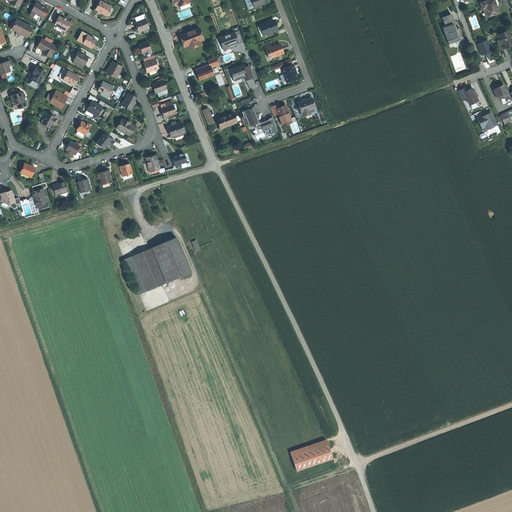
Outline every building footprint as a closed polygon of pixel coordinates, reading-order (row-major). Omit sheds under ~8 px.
[(8,0),(8,1),(11,2),(9,4),(18,9),(22,0),(8,0)] [(499,12),(494,0),(488,0),(481,3),(483,9),(486,8),(489,16),(499,12)] [(111,7),(101,1),(96,10),(106,16),(108,12),(111,7)] [(42,7),(36,3),(31,12),(32,12),(40,16),(44,19),(49,10),(42,7)] [(191,8),(179,12),(181,19),(193,15),(191,8)] [(455,24),(451,14),(442,18),(446,27),(443,28),(449,45),(464,39),(460,28),(457,29),(455,24)] [(65,20),(59,17),(55,24),(54,25),(65,31),(70,22),(65,20)] [(8,27),(12,30),(17,21),(13,19),(8,27)] [(274,19),(261,24),(265,34),(278,29),(276,24),(274,19)] [(17,21),(12,30),(17,33),(21,35),(27,38),(32,29),(17,20),(17,21)] [(139,32),(144,31),(148,29),(149,29),(146,20),(136,23),(137,28),(139,32)] [(200,41),(204,40),(200,28),(180,36),(182,41),(185,47),(189,46),(190,50),(202,45),(200,41)] [(225,35),(218,37),(221,43),(224,49),(230,47),(230,45),(236,43),(236,44),(237,44),(244,41),(239,30),(225,35)] [(508,47),(511,45),(511,41),(508,30),(497,35),(500,40),(501,44),(503,49),(508,47)] [(83,43),(87,34),(82,31),(77,40),(83,43)] [(97,39),(87,34),(83,43),(92,48),(94,44),(97,39)] [(56,47),(42,39),(37,48),(43,51),(42,53),(46,56),(50,58),(56,47)] [(488,40),(478,44),(482,55),(485,54),(487,53),(488,57),(487,57),(489,64),(496,62),(493,53),(488,40)] [(152,51),(149,42),(139,46),(141,50),(142,54),(152,51)] [(269,58),(284,52),(283,48),(280,42),(272,46),(271,43),(264,45),(269,58)] [(79,52),(74,61),(84,67),(86,63),(89,58),(79,52)] [(154,55),(144,59),(146,64),(155,60),(154,55)] [(210,65),(211,68),(222,63),(219,56),(208,61),(210,65)] [(291,58),(274,65),(275,69),(285,66),(290,64),(292,63),(291,58)] [(155,60),(146,64),(145,64),(147,69),(148,73),(158,70),(155,60)] [(0,73),(1,75),(5,74),(10,72),(9,67),(10,66),(9,61),(0,64),(0,73)] [(122,69),(113,64),(110,69),(107,74),(116,79),(122,69)] [(244,64),(231,69),(233,74),(232,75),(234,80),(242,77),(242,75),(244,75),(245,77),(246,80),(254,77),(250,65),(245,67),(244,64)] [(290,65),(290,64),(285,66),(285,67),(283,68),(288,81),(298,77),(295,70),(293,64),(290,65)] [(214,75),(211,68),(210,65),(196,71),(198,76),(200,80),(214,75)] [(34,72),(32,75),(34,76),(32,81),(39,84),(45,72),(36,68),(34,72)] [(59,77),(63,79),(68,70),(64,68),(59,77)] [(68,70),(63,79),(74,86),(77,81),(79,76),(68,70)] [(164,80),(154,84),(155,86),(154,87),(155,90),(156,92),(161,90),(167,88),(164,80)] [(39,84),(32,81),(30,83),(29,85),(36,89),(39,84)] [(98,91),(101,92),(109,97),(111,92),(114,87),(104,81),(101,86),(98,91)] [(510,99),(503,84),(498,86),(493,89),(498,99),(503,96),(505,101),(510,99)] [(458,91),(461,98),(466,96),(467,99),(470,105),(478,101),(476,95),(472,88),(466,91),(465,88),(458,91)] [(57,90),(54,95),(50,101),(62,108),(65,102),(64,101),(64,100),(67,95),(57,90)] [(26,107),(22,93),(10,96),(12,101),(13,101),(14,103),(14,106),(17,105),(18,109),(26,107)] [(128,108),(127,109),(131,111),(136,102),(134,102),(135,100),(134,99),(133,99),(134,98),(129,95),(123,105),(128,108)] [(305,99),(298,102),(302,112),(303,112),(305,116),(316,112),(315,108),(316,107),(312,97),(305,99)] [(88,109),(94,113),(98,115),(103,107),(92,101),(89,106),(87,109),(88,109)] [(166,106),(163,108),(161,108),(163,113),(165,118),(176,113),(172,104),(166,106)] [(281,106),(277,108),(278,113),(282,121),(291,118),(286,105),(281,106)] [(256,124),(260,122),(257,115),(255,115),(252,108),(254,107),(242,112),(245,117),(246,117),(250,126),(256,124)] [(214,123),(209,109),(204,110),(210,124),(214,123)] [(39,121),(42,123),(48,113),(45,111),(39,121)] [(500,114),(504,124),(510,121),(505,111),(500,114)] [(486,114),(477,118),(481,127),(484,125),(485,127),(487,130),(498,125),(491,112),(486,114)] [(48,113),(42,123),(51,128),(54,123),(57,118),(48,113)] [(238,122),(234,113),(225,117),(218,120),(221,128),(238,122)] [(261,123),(260,122),(256,124),(258,127),(262,126),(264,129),(270,127),(273,133),(279,131),(273,117),(269,118),(270,119),(261,123)] [(124,119),(123,119),(118,128),(130,135),(133,130),(135,126),(128,122),(129,122),(124,119)] [(91,126),(82,121),(80,125),(77,129),(86,134),(91,126)] [(176,125),(172,126),(169,127),(171,132),(172,137),(175,137),(182,134),(185,133),(181,123),(176,125)] [(108,144),(112,140),(105,134),(96,144),(101,148),(103,146),(106,147),(107,145),(108,144)] [(67,151),(73,155),(75,156),(80,147),(70,142),(68,147),(66,151),(67,151)] [(177,165),(181,164),(186,163),(185,157),(186,157),(184,153),(177,155),(173,156),(176,166),(177,165)] [(146,158),(150,172),(161,169),(157,155),(151,157),(146,158)] [(23,167),(22,171),(33,175),(37,166),(26,161),(23,167)] [(133,173),(130,163),(125,165),(120,166),(123,176),(133,173)] [(100,174),(101,178),(102,183),(112,180),(109,170),(103,172),(99,173),(100,174)] [(86,192),(91,190),(88,178),(83,180),(78,182),(82,193),(86,192)] [(53,186),(57,196),(69,192),(65,181),(59,183),(53,186)] [(32,188),(34,193),(44,189),(48,188),(46,183),(32,188)] [(34,198),(37,206),(48,202),(44,189),(34,193),(33,193),(34,198)] [(15,204),(11,192),(6,193),(1,195),(3,201),(2,203),(8,206),(15,204)] [(159,244),(174,279),(191,271),(176,237),(159,244)] [(140,294),(174,279),(159,244),(124,260),(140,294)] [(332,458),(326,439),(290,452),(297,470),(332,458)]
